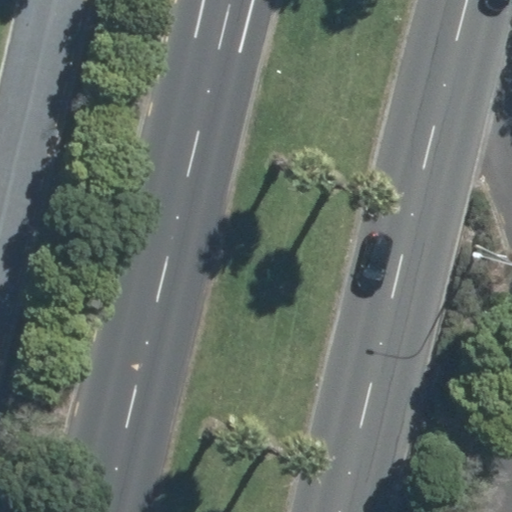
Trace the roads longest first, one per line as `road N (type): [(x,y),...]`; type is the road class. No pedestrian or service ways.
road 1 (primary): [(104,511),(225,0)]
road 2 (primary): [(452,37),(336,511)]
road 3 (residential): [(0,212),(53,0)]
road 4 (residential): [(452,37),(511,173)]
